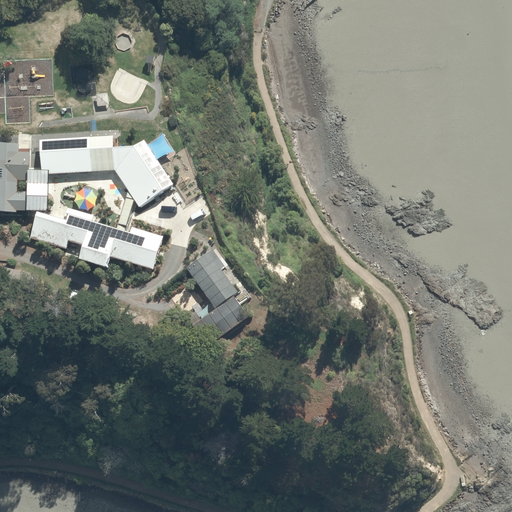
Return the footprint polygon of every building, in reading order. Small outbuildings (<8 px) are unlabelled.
[(109,95),(97,96),(98,109),(110,108),(109,95)] [(44,144),(41,144),(43,177),(51,177),(51,178),(116,176),(129,195),(118,234),(93,227),(95,219),(69,211),(67,219),(70,219),(68,227),(38,218),(32,242),(67,252),(68,246),(85,250),(80,267),(108,275),(112,261),(154,274),(159,256),(162,257),(164,252),(161,251),(164,241),(133,232),(132,237),(127,236),(136,206),(141,212),(175,189),(158,165),(176,153),(163,135),(147,146),(145,143),(136,149),(127,150),(127,149),(118,149),(118,137),(44,142),(44,144)] [(0,218),(18,218),(18,216),(50,216),(50,178),(30,178),(31,157),(20,157),(20,148),(0,148),(0,218)] [(200,181),(189,184),(191,195),(202,192),(200,181)] [(225,270),(213,254),(189,272),(220,313),(211,320),(206,313),(199,319),(203,325),(194,332),(208,351),(248,322),(234,303),(241,298),(222,273),(225,270)] [(33,276),(7,271),(6,276),(5,276),(3,288),(30,293),(33,276)]
